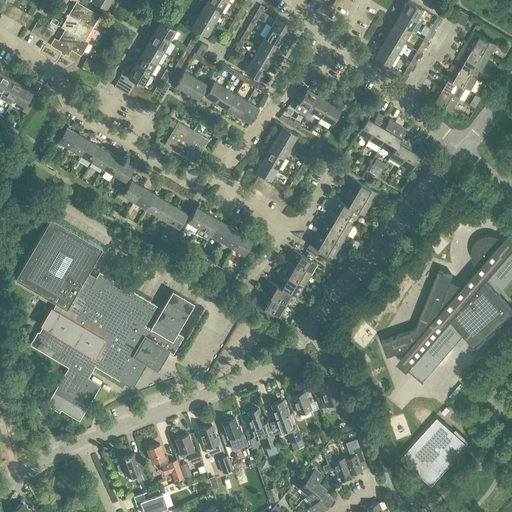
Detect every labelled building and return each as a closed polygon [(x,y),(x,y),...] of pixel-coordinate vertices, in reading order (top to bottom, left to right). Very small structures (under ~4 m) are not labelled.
[(40,2),(36,0),(35,0),(29,11),(33,13),(40,2)] [(111,0),(92,0),(107,9),(111,0)] [(220,14),(227,2),(223,0),(208,0),(205,5),(220,14)] [(250,0),(246,0),(240,9),(245,12),(251,1),(250,0)] [(341,0),(335,0),(332,7),(336,9),(341,0)] [(402,12),(417,21),(423,9),(409,0),(402,12)] [(10,4),(5,1),(0,9),(0,11),(4,14),(10,4)] [(69,15),(92,28),(100,16),(76,2),(69,15)] [(16,7),(10,4),(4,14),(10,17),(16,7)] [(213,25),(220,14),(205,5),(199,16),(213,25)] [(261,5),(254,17),(258,19),(265,8),(261,5)] [(21,10),(16,7),(10,17),(15,20),(21,10)] [(240,9),(234,21),(238,23),(245,12),(240,9)] [(26,13),(21,10),(15,20),(20,23),(26,13)] [(417,21),(402,12),(395,23),(410,32),(417,21)] [(460,19),(466,22),(470,15),(464,12),(460,19)] [(20,23),(25,27),(32,16),(26,13),(20,23)] [(69,15),(68,16),(61,27),(85,41),(92,28),(69,15)] [(278,15),(271,26),(286,35),(293,24),(278,15)] [(199,16),(192,27),(207,36),(213,25),(199,16)] [(254,17),(252,20),(247,28),(252,30),(258,19),(254,17)] [(435,31),(441,20),(437,17),(430,28),(435,31)] [(155,32),(170,41),(176,29),(162,21),(155,32)] [(234,21),(227,32),(231,34),(238,23),(234,21)] [(42,25),(37,22),(31,32),(36,36),(42,25)] [(395,23),(389,34),(403,43),(410,32),(395,23)] [(48,28),(42,25),(36,36),(41,39),(48,28)] [(279,46),(286,35),(271,26),(265,38),(279,46)] [(85,41),(61,27),(65,30),(58,42),(54,39),(51,44),(51,46),(68,56),(71,50),(81,56),(89,43),(85,41)] [(53,32),(48,28),(41,39),(47,42),(53,32)] [(247,28),(246,31),(241,39),(245,41),(252,30),(247,28)] [(428,42),(435,31),(430,28),(424,40),(428,42)] [(473,46),(490,56),(496,44),(473,30),(469,36),(474,39),(472,43),(474,44),(473,46)] [(163,52),(170,41),(155,32),(148,44),(163,52)] [(231,34),(227,32),(220,43),(224,45),(231,34)] [(397,54),(403,43),(389,34),(382,46),(397,54)] [(265,38),(258,49),(273,58),(279,46),(265,38)] [(189,53),(196,41),(192,39),(185,50),(189,53)] [(241,39),(234,50),(238,53),(245,41),(241,39)] [(421,54),(428,42),(424,40),(417,51),(421,54)] [(473,46),(466,42),(463,47),(467,50),(465,54),(467,55),(466,57),(483,67),(490,56),(473,46)] [(202,57),(208,46),(202,43),(196,54),(202,57)] [(156,63),(163,52),(148,44),(141,55),(156,63)] [(273,58),(258,49),(253,46),(247,58),(251,60),(266,69),(273,58)] [(390,66),(397,54),(382,46),(375,57),(390,66)] [(179,61),(183,64),(189,53),(185,50),(179,61)] [(234,50),(228,61),(232,64),(238,53),(234,50)] [(415,65),(421,54),(417,51),(410,62),(415,65)] [(196,54),(195,53),(192,57),(204,64),(206,60),(202,57),(196,54)] [(466,57),(459,53),(456,58),(461,61),(458,65),(461,66),(460,68),(476,78),(483,67),(466,57)] [(149,75),(156,63),(141,55),(135,66),(149,75)] [(206,60),(204,64),(215,71),(217,66),(206,60)] [(259,80),(266,69),(251,60),(245,72),(259,80)] [(179,61),(172,73),(176,75),(183,64),(179,61)] [(410,62),(404,74),(408,76),(415,65),(410,62)] [(224,64),(221,68),(233,75),(235,71),(224,64)] [(460,68),(453,64),(449,70),(454,72),(452,76),(454,78),(453,79),(453,80),(465,87),(470,89),(476,78),(460,68)] [(128,78),(129,78),(143,86),(149,75),(135,66),(128,78)] [(0,91),(2,93),(11,78),(0,71),(0,91)] [(187,92),(196,78),(184,71),(175,86),(187,92)] [(246,77),(235,71),(233,75),(244,82),(246,77)] [(172,73),(165,84),(170,86),(176,75),(172,73)] [(453,80),(453,79),(442,73),(438,78),(443,81),(441,85),(443,86),(442,88),(459,98),(465,87),(453,80)] [(258,84),(246,77),(244,82),(255,88),(258,84)] [(22,85),(11,78),(2,93),(13,100),(22,85)] [(121,90),(128,95),(134,85),(136,82),(129,78),(126,82),(121,90)] [(196,78),(187,92),(199,99),(207,84),(196,78)] [(216,103),(225,88),(214,81),(205,96),(216,103)] [(158,93),(156,97),(161,100),(163,97),(167,90),(170,86),(165,84),(159,94),(158,93)] [(258,84),(255,88),(266,95),(269,91),(258,84)] [(436,97),(435,100),(452,109),(459,98),(442,88),(435,84),(432,89),(436,92),(434,96),(436,97)] [(33,92),(22,85),(13,100),(24,106),(22,110),(27,114),(36,100),(30,97),(33,92)] [(140,88),(134,85),(128,95),(134,98),(140,88)] [(134,98),(139,101),(145,91),(140,88),(134,98)] [(225,88),(216,103),(228,109),(236,95),(225,88)] [(306,116),(310,110),(318,96),(307,89),(295,110),(306,116)] [(150,94),(145,91),(139,101),(144,104),(150,94)] [(144,104),(150,107),(156,97),(150,94),(144,104)] [(236,95),(228,109),(239,116),(247,101),(236,95)] [(310,110),(320,116),(321,117),(330,102),(318,96),(310,110)] [(161,100),(156,97),(150,107),(155,111),(161,100)] [(247,101),(239,116),(251,123),(259,108),(247,101)] [(341,109),(330,102),(321,117),(333,124),(341,109)] [(375,118),(369,114),(358,134),(369,141),(366,146),(367,146),(381,121),(383,117),(378,113),(375,118)] [(1,121),(12,128),(14,124),(3,117),(1,121)] [(180,154),(194,131),(178,122),(177,124),(172,120),(169,125),(174,129),(164,145),(180,154)] [(298,131),(300,126),(289,120),(287,124),(298,131)] [(381,147),(392,128),(395,123),(389,120),(386,125),(381,121),(367,146),(377,153),(381,147)] [(392,128),(381,147),(392,154),(389,158),(390,159),(401,139),(402,137),(406,130),(400,126),(396,124),(394,129),(392,128)] [(283,126),(276,138),(291,146),(297,135),(283,126)] [(309,137),(312,133),(300,126),(298,131),(309,137)] [(66,127),(64,130),(58,141),(69,148),(78,133),(66,127)] [(194,131),(180,154),(195,163),(209,140),(194,131)] [(78,133),(69,148),(80,155),(89,140),(78,133)] [(323,140),(312,133),(309,137),(321,144),(323,140)] [(401,139),(390,159),(401,165),(412,145),(415,141),(409,137),(408,140),(402,137),(401,139)] [(269,149),(284,158),(291,146),(276,138),(269,149)] [(89,140),(80,155),(92,162),(100,147),(89,140)] [(412,171),(426,147),(420,144),(418,149),(412,145),(401,165),(412,171)] [(314,145),(308,156),(312,159),(318,147),(314,145)] [(100,147),(92,162),(103,168),(112,153),(100,147)] [(269,149),(263,160),(277,169),(284,158),(269,149)] [(114,175),(123,160),(112,153),(103,168),(114,175)] [(301,168),(305,170),(312,159),(308,156),(301,168)] [(56,170),(59,166),(47,160),(45,164),(56,170)] [(123,160),(114,175),(126,182),(134,167),(123,160)] [(277,169),(263,160),(256,172),(271,180),(277,169)] [(371,169),(369,172),(378,177),(380,174),(383,170),(374,165),(371,169)] [(70,173),(59,166),(56,170),(67,177),(70,173)] [(301,168),(294,179),(298,181),(305,170),(301,168)] [(70,173),(67,177),(79,184),(81,180),(70,173)] [(258,190),(264,180),(258,177),(252,187),(258,190)] [(288,190),(292,192),(298,181),(294,179),(288,190)] [(355,193),(354,195),(371,205),(377,193),(354,179),(350,185),(355,188),(353,192),(355,193)] [(90,190),(92,186),(81,180),(79,184),(90,190)] [(134,202),(142,187),(131,180),(123,195),(134,202)] [(269,183),(264,180),(258,190),(263,193),(269,183)] [(268,196),(274,186),(269,183),(263,193),(268,196)] [(104,193),(92,186),(90,190),(101,197),(104,193)] [(279,189),(274,186),(268,196),(273,199),(279,189)] [(154,194),(142,187),(134,202),(145,208),(154,194)] [(278,203),(284,192),(279,189),(273,199),(278,203)] [(364,216),(371,205),(354,195),(347,190),(344,196),(348,199),(346,203),(349,204),(348,206),(347,206),(360,213),(364,216)] [(290,195),(284,192),(278,203),(284,206),(290,195)] [(101,197),(112,204),(115,199),(104,193),(101,197)] [(154,194),(145,208),(156,215),(165,200),(154,194)] [(353,224),(360,213),(347,206),(348,206),(336,199),(333,205),(337,207),(335,211),(338,213),(337,214),(336,215),(353,224)] [(176,207),(165,200),(156,215),(168,222),(176,207)] [(188,214),(176,207),(168,222),(179,228),(188,214)] [(189,222),(186,227),(196,233),(199,228),(208,214),(197,207),(196,207),(195,209),(188,221),(189,222)] [(330,226),(347,236),(353,224),(336,215),(337,214),(330,210),(326,216),(331,219),(329,223),(331,224),(330,226)] [(125,217),(114,211),(112,215),(123,221),(125,217)] [(199,228),(196,233),(208,240),(211,235),(219,220),(208,214),(199,228)] [(125,217),(123,221),(134,228),(136,224),(125,217)] [(471,217),(468,224),(474,227),(477,219),(471,217)] [(51,218),(16,278),(54,301),(56,302),(53,308),(50,307),(39,325),(43,327),(40,333),(37,331),(29,344),(50,357),(69,368),(54,392),(46,405),(60,413),(61,410),(80,421),(86,411),(101,386),(100,385),(92,380),(88,378),(92,371),(95,366),(120,381),(126,384),(133,388),(146,365),(147,363),(150,365),(152,364),(162,347),(169,351),(173,354),(184,337),(177,333),(195,303),(173,290),(166,303),(159,299),(156,305),(100,272),(96,278),(87,273),(102,248),(51,218)] [(211,235),(222,242),(230,227),(219,220),(211,235)] [(323,237),(340,247),(347,236),(330,226),(323,222),(320,227),(324,230),(322,234),(324,235),(323,237)] [(134,228),(145,235),(148,231),(136,224),(134,228)] [(242,234),(230,227),(222,242),(233,248),(242,234)] [(148,231),(145,235),(156,241),(159,237),(148,231)] [(333,258),(340,247),(323,237),(316,233),(313,238),(318,241),(315,245),(318,246),(317,249),(333,258)] [(245,255),(253,241),(253,240),(242,234),(233,248),(245,255)] [(423,382),(422,381),(464,334),(474,346),(511,312),(511,308),(499,294),(511,278),(511,246),(507,252),(502,248),(506,245),(506,244),(505,242),(504,241),(503,240),(501,239),(500,238),(499,237),(497,236),(495,235),(494,235),(492,234),(490,234),(489,234),(487,234),(485,235),(484,235),(482,236),(481,236),(479,237),(478,238),(477,239),(475,241),(474,242),(473,243),(473,245),(472,246),(472,248),(471,250),(471,251),(471,253),(471,255),(471,256),(472,258),(472,259),(473,261),(474,262),(475,264),(476,265),(477,266),(478,267),(463,285),(457,282),(458,280),(453,278),(452,280),(450,280),(452,275),(438,269),(415,328),(382,340),(387,354),(401,349),(403,354),(402,355),(411,362),(406,368),(423,382)] [(159,237),(156,241),(168,248),(170,244),(159,237)] [(176,242),(188,248),(190,244),(179,238),(176,242)] [(188,248),(199,255),(201,251),(190,244),(188,248)] [(295,264),(294,265),(294,266),(310,275),(317,264),(294,250),(290,256),(295,258),(292,262),(295,264)] [(212,257),(201,251),(199,255),(210,261),(212,257)] [(219,272),(222,268),(210,261),(208,266),(219,272)] [(304,287),(310,275),(294,266),(294,265),(287,261),(284,267),(288,270),(286,274),(288,275),(287,277),(304,287)] [(233,274),(222,268),(219,272),(230,279),(233,274)] [(282,286),(281,288),(293,295),(297,298),(304,287),(287,277),(280,273),(277,278),(282,281),(279,285),(282,286)] [(271,295),(270,296),(270,297),(286,306),(293,295),(281,288),(269,281),(266,287),(271,289),(268,293),(271,295)] [(264,306),(263,308),(280,318),(286,306),(270,297),(270,296),(263,292),(259,298),(264,301),(262,305),(264,306)] [(511,322),(494,344),(497,346),(511,329),(511,322)] [(318,387),(320,393),(325,407),(340,401),(333,381),(318,387)] [(463,386),(460,383),(449,395),(452,398),(463,386)] [(305,392),(292,397),(297,411),(295,412),(302,433),(314,429),(309,415),(308,416),(306,411),(312,409),(305,392)] [(283,401),(271,405),(277,420),(279,425),(281,431),(285,429),(296,425),(292,416),(290,417),(290,416),(287,408),(286,409),(283,401)] [(347,404),(340,407),(345,420),(352,418),(347,404)] [(279,453),(276,445),(268,422),(264,423),(259,409),(248,412),(251,419),(249,419),(256,439),(262,437),(266,448),(269,457),(279,453)] [(455,429),(453,431),(437,417),(401,457),(431,484),(467,444),(467,443),(469,441),(455,429)] [(225,422),(224,423),(229,438),(230,438),(234,450),(248,445),(244,433),(242,433),(240,427),(238,427),(235,419),(231,420),(230,418),(225,420),(225,422)] [(212,425),(199,430),(206,447),(208,455),(224,449),(220,438),(217,439),(212,425)] [(296,425),(285,429),(286,431),(291,444),(292,443),(294,449),(294,450),(304,447),(301,440),(302,440),(297,425),(296,425)] [(325,430),(318,433),(322,443),(329,440),(325,430)] [(200,452),(195,453),(193,448),(188,434),(176,439),(181,453),(188,450),(193,465),(203,461),(200,452)] [(351,457),(345,459),(350,473),(350,475),(362,470),(359,460),(364,459),(357,440),(346,444),(351,457)] [(160,444),(148,449),(153,463),(158,461),(160,468),(163,467),(165,474),(172,472),(175,480),(183,477),(179,466),(177,460),(169,463),(166,456),(164,457),(160,444)] [(144,480),(138,463),(134,454),(121,458),(123,463),(117,465),(120,474),(126,472),(128,477),(135,474),(138,482),(144,480)] [(228,455),(218,459),(218,461),(223,474),(234,470),(229,457),(228,455)] [(350,473),(345,459),(345,460),(344,458),(333,462),(338,477),(350,473)] [(260,470),(269,467),(267,459),(258,462),(260,470)] [(138,463),(144,480),(150,478),(144,461),(138,463)] [(189,463),(180,466),(185,478),(193,475),(189,463)] [(307,470),(294,485),(299,489),(300,487),(308,494),(322,478),(323,476),(313,467),(309,472),(307,470)] [(308,494),(306,497),(314,504),(309,510),(324,492),(327,489),(322,485),(323,483),(322,482),(324,480),(322,478),(308,494)] [(267,489),(271,502),(279,500),(278,495),(275,487),(267,489)] [(140,501),(141,504),(137,506),(137,507),(138,506),(142,511),(155,511),(167,508),(162,493),(160,494),(158,488),(143,494),(145,499),(140,501)] [(324,492),(309,510),(311,511),(324,511),(323,511),(332,499),(324,492)] [(368,509),(368,510),(369,511),(388,511),(385,511),(382,511),(379,503),(368,509)]
